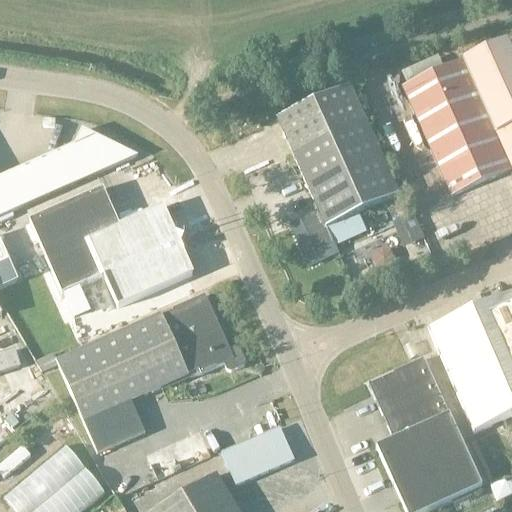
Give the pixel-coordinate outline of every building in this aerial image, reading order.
[(460,63),(400,90),(450,199),(511,172),(511,174),(511,56),(505,42),(460,62),(460,63)] [(275,122),(291,158),(317,214),(299,222),(313,255),(333,246),(326,231),(398,198),(348,89),(275,122)] [(0,219),(136,159),(81,133),(73,148),(0,180),(0,219)] [(46,268),(1,285),(30,342),(97,316),(83,287),(115,272),(122,288),(140,280),(101,191),(28,224),(46,268)] [(423,240),(411,214),(399,220),(411,245),(423,240)] [(144,233),(151,249),(184,233),(176,218),(144,233)] [(56,368),(82,426),(96,457),(143,435),(130,404),(187,379),(186,377),(197,373),(200,377),(222,367),(225,373),(229,375),(242,369),(244,365),(238,352),(234,350),(228,353),(204,298),(171,313),(171,314),(160,319),(160,317),(56,364),(51,356),(34,364),(40,375),(56,368)] [(472,436),(511,418),(511,311),(510,312),(505,300),(428,334),(472,436)] [(366,387),(392,443),(375,451),(402,511),(433,511),(480,491),(422,362),(366,387)] [(220,456),(234,489),(293,464),(278,431),(220,456)] [(15,511),(75,511),(98,493),(64,452),(6,500),(15,511)] [(234,511),(215,478),(157,511),(234,511)]
